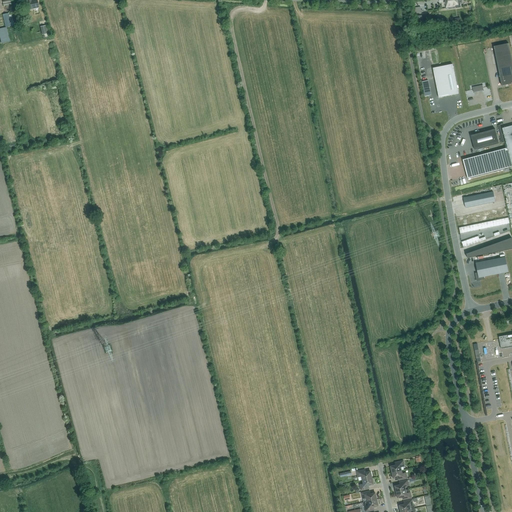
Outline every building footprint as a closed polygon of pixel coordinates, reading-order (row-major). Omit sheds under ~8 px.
[(27,4),(29,10),(38,8),(36,0),(29,2),(29,0),(28,0),(19,0),(21,5),(27,4)] [(444,0),(446,7),(456,6),(456,8),(460,7),(459,0),(444,0)] [(2,15),(5,27),(11,26),(8,13),(2,15)] [(494,47),(502,86),(511,83),(511,59),(509,44),(494,47)] [(459,94),(453,64),(433,68),(439,98),(459,94)] [(421,81),(424,96),(431,95),(427,80),(421,81)] [(468,179),(511,167),(511,125),(502,128),(507,148),(463,160),(468,179)] [(475,150),(499,144),(495,129),(471,136),(475,150)] [(464,198),(466,208),(495,202),(493,192),(464,198)] [(459,228),(460,234),(510,223),(508,218),(459,228)] [(479,236),(462,242),(463,245),(462,245),(463,247),(464,248),(481,242),(480,239),(479,236)] [(511,238),(467,254),(468,258),(511,249),(511,238)] [(476,263),(478,273),(475,273),(477,281),(485,279),(484,277),(508,272),(505,257),(476,263)] [(511,334),(499,337),(501,349),(511,347),(511,334)] [(481,376),(488,375),(485,364),(478,365),(481,376)] [(392,472),(401,470),(401,467),(405,466),(403,461),(397,462),(397,465),(391,467),(390,467),(391,471),(392,470),(392,472)] [(359,481),(363,480),(372,478),(371,472),(364,473),(364,470),(357,472),(359,481)] [(401,470),(392,472),(393,475),(392,475),(393,478),(394,478),(400,477),(401,480),(407,478),(406,473),(402,474),(401,470)] [(372,478),(363,480),(364,484),(360,485),(361,490),(368,489),(367,486),(374,484),(373,484),(374,484),(374,480),(373,481),(372,478)] [(395,486),(397,492),(406,490),(405,487),(409,486),(408,480),(401,482),(402,485),(395,486)] [(409,489),(406,490),(397,492),(397,494),(396,494),(397,498),(398,497),(398,498),(404,496),(405,499),(412,498),(410,493),(409,489)] [(368,492),(362,493),(363,498),(364,502),(368,502),(377,499),(375,493),(369,495),(368,492)] [(368,502),(364,502),(365,506),(366,511),(372,510),(372,507),(378,506),(377,499),(368,502)] [(400,506),(401,511),(410,509),(415,508),(414,505),(413,505),(412,500),(405,501),(406,504),(400,506)]
